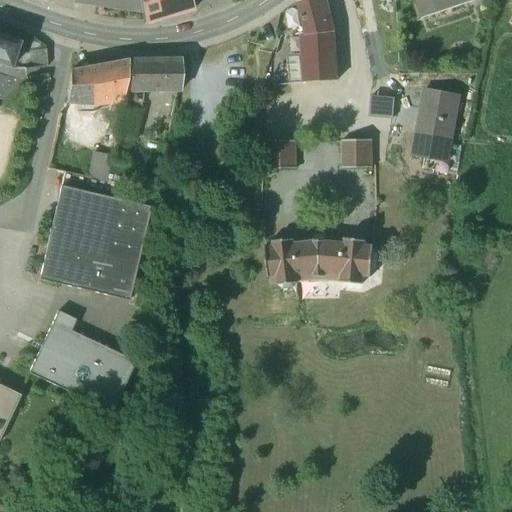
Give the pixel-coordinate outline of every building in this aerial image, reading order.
[(75,0),(75,1),(77,4),(79,5),(82,6),(84,5),(87,4),(88,1),(97,2),(97,4),(141,10),(139,0),(75,0)] [(139,0),(141,10),(145,25),(194,11),(190,0),(139,0)] [(325,0),(306,0),(298,3),(304,34),(305,36),(333,32),(325,0)] [(417,0),(422,13),(423,13),(420,4),(432,0),(433,0),(436,8),(461,0),(417,0)] [(333,32),(305,36),(304,34),(301,34),(306,82),(336,80),(333,32)] [(19,43),(0,36),(0,65),(10,69),(19,43)] [(47,50),(21,53),(22,69),(48,67),(47,50)] [(182,60),(129,61),(124,93),(136,92),(137,92),(178,91),(181,91),(182,60)] [(129,61),(72,72),(70,73),(67,102),(82,105),(98,104),(111,101),(109,110),(120,112),(121,113),(124,93),(129,61)] [(459,97),(424,91),(419,120),(421,120),(418,137),(416,137),(413,156),(447,162),(459,97)] [(136,92),(124,93),(121,113),(120,112),(115,132),(117,132),(135,137),(142,101),(136,100),(137,92),(136,92)] [(397,117),(399,99),(376,97),(374,114),(397,117)] [(165,133),(158,132),(155,142),(162,144),(165,133)] [(372,169),(371,140),(342,141),(342,169),(372,169)] [(296,169),(296,141),(265,141),(266,170),(296,169)] [(110,180),(115,156),(97,153),(92,177),(110,180)] [(150,208),(60,187),(46,249),(136,270),(150,208)] [(294,239),(272,241),(272,245),(264,246),(268,278),(276,277),(277,285),(280,285),(283,288),(293,287),(295,283),(299,283),(298,278),(307,277),(312,281),(326,281),(331,277),(340,278),(340,283),(362,285),(363,277),(371,278),(371,273),(377,270),(379,254),(373,250),(374,246),(366,245),(366,241),(344,239),(344,243),(325,241),(325,240),(324,240),(323,240),(323,241),(315,241),(315,240),(314,240),(313,240),(313,241),(294,243),(294,239)] [(136,270),(46,249),(39,280),(129,301),(136,270)] [(135,362),(70,332),(75,321),(57,312),(28,374),(111,413),(135,362)] [(0,386),(0,425),(8,409),(12,411),(19,396),(0,386)]
